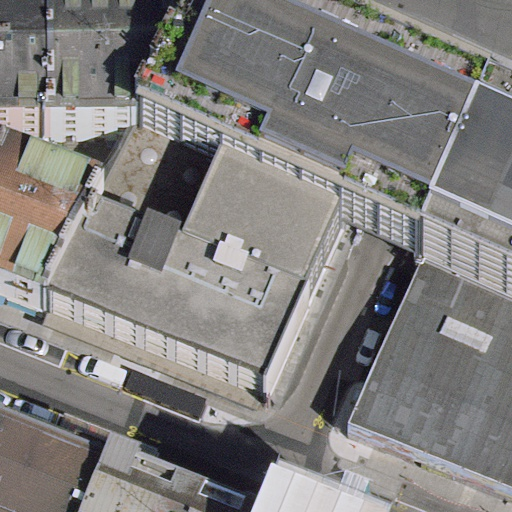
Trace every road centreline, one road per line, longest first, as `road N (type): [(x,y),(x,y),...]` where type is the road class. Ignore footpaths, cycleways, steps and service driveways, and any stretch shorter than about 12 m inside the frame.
road 1 (residential): [(495,12),(286,474)]
road 2 (residential): [(286,474),(0,362)]
